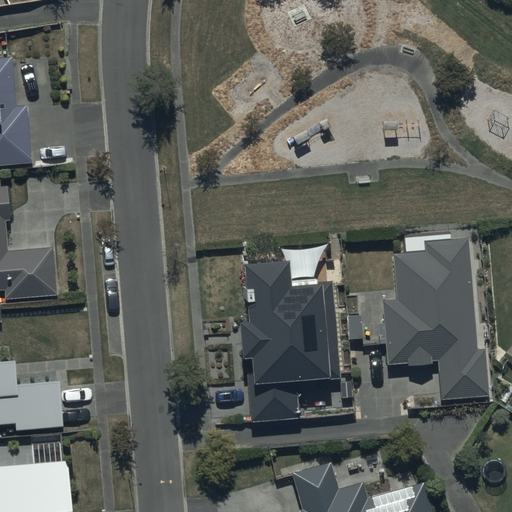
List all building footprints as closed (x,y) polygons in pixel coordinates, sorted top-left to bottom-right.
[(0,163),(30,162),(26,104),(14,105),(10,57),(0,57),(0,163)] [(0,289),(2,289),(3,297),(54,294),(50,246),(6,250),(3,219),(9,218),(6,186),(0,185),(0,289)] [(394,296),(381,298),(386,363),(405,361),(406,364),(428,362),(428,360),(435,359),(438,398),(488,393),(484,347),(473,348),(464,238),(424,242),(425,249),(390,252),(394,296)] [(247,355),(249,380),(246,381),(249,420),(296,416),(294,378),(337,376),(329,280),(286,284),(283,258),(239,262),(244,319),(234,320),(237,356),(247,355)] [(0,423),(12,422),(13,429),(61,425),(58,380),(14,383),(12,358),(0,358),(0,423)] [(0,511),(41,511),(70,510),(65,459),(0,464),(0,511)] [(428,511),(420,481),(365,496),(361,481),(336,489),(328,461),(290,472),(300,507),(297,508),(297,511),(428,511)]
